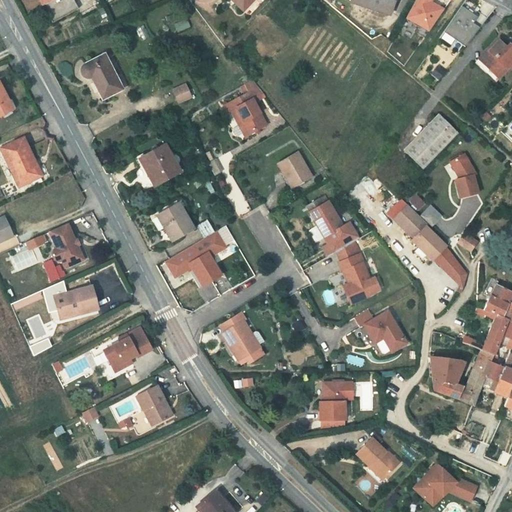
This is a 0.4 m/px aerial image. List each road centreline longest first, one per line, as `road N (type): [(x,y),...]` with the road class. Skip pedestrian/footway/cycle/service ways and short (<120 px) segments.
road 1 (tertiary): [(0,4),(175,334)]
road 2 (track): [(2,511),(223,410)]
road 3 (tertiary): [(175,334),(223,410),(324,511)]
road 4 (residential): [(175,334),(284,269),(252,218)]
